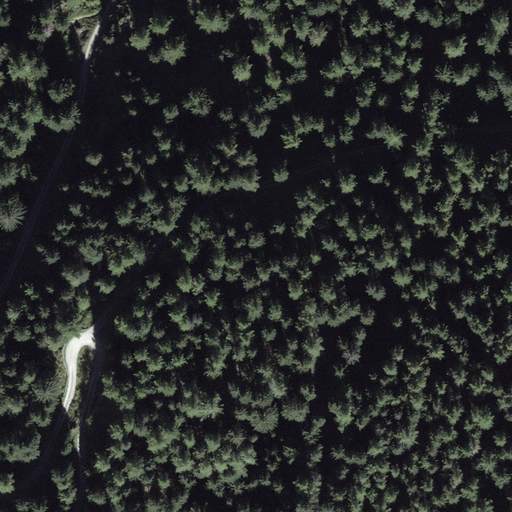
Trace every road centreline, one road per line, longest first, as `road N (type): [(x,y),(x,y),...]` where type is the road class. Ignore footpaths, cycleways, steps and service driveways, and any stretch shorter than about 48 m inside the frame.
road 1 (track): [(511,123),(334,154),(217,196),(158,244),(94,333)]
road 2 (track): [(115,0),(87,64),(78,116),(0,296)]
road 3 (track): [(0,493),(36,472),(73,378),(73,347),(94,333)]
road 4 (track): [(94,333),(101,352),(74,511)]
